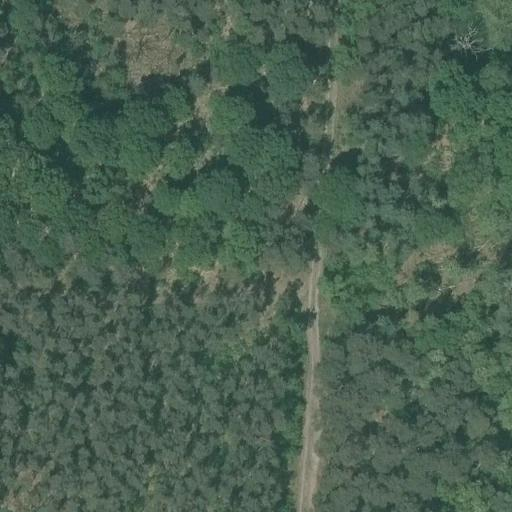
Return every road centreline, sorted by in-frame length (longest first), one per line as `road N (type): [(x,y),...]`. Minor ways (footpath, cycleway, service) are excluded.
road 1 (track): [(320,0),(300,300)]
road 2 (track): [(0,308),(300,300)]
road 3 (track): [(300,300),(284,511)]
